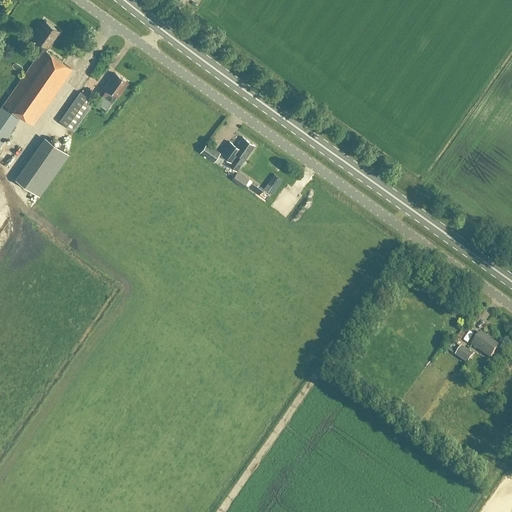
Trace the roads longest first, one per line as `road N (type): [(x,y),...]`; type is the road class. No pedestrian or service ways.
road 1 (unclassified): [(511,306),(77,0)]
road 2 (primary): [(511,281),(122,0)]
